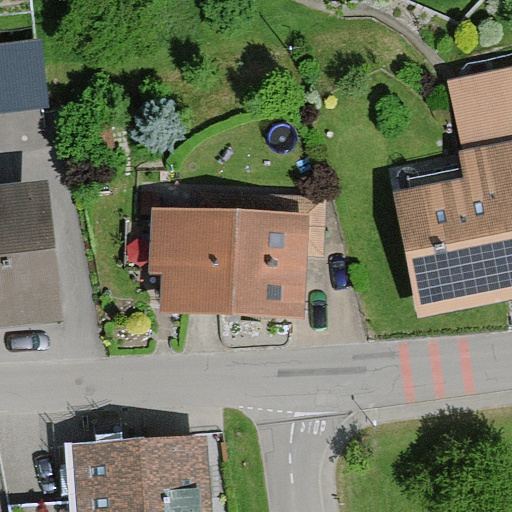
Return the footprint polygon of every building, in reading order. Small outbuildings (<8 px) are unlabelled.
[(41,39),(0,43),(0,111),(48,106),(41,39)] [(511,73),(445,87),(465,187),(396,201),(422,329),(511,310),(511,73)] [(0,339),(67,333),(54,196),(0,200),(0,339)] [(318,266),(323,206),(256,201),(254,224),(160,217),(154,284),(166,285),(163,320),(305,331),(310,266),(318,266)] [(212,511),(207,445),(74,456),(78,511),(212,511)]
